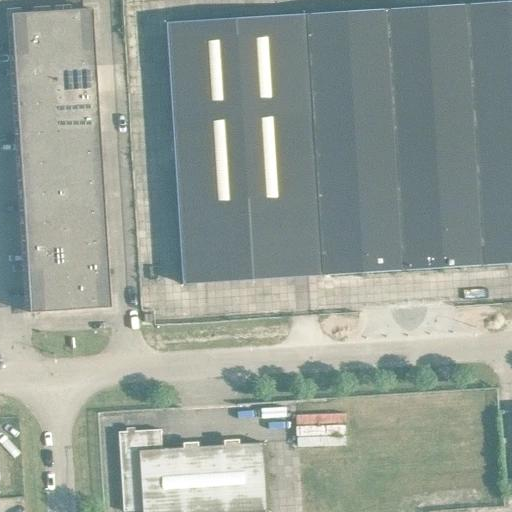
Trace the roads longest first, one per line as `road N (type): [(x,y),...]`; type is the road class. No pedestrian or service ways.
road 1 (unclassified): [(52,365),(511,336)]
road 2 (unclassified): [(61,511),(52,365)]
